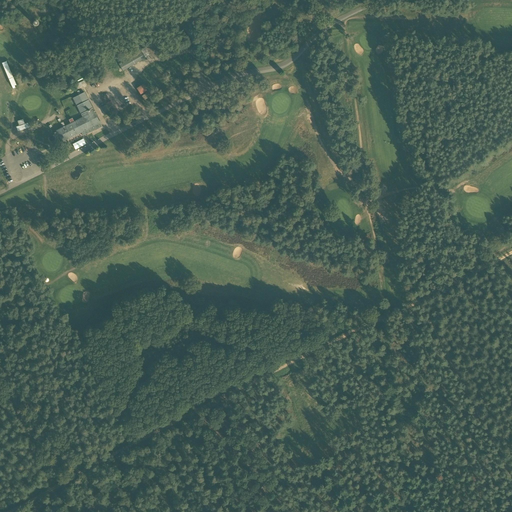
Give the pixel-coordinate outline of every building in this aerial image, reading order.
[(265,33),(271,36),(275,28),(269,25),(265,33)] [(123,71),(150,56),(145,49),(119,64),(123,71)] [(2,64),(12,88),(16,86),(6,63),(2,64)] [(76,85),(78,90),(87,85),(85,80),(76,85)] [(136,88),(140,95),(146,91),(142,85),(136,88)] [(61,124),(63,127),(53,132),(59,144),(81,133),(82,136),(103,126),(87,92),(74,99),(83,117),(75,121),(73,118),(70,119),(71,123),(65,125),(64,122),(61,124)] [(141,96),(145,101),(150,97),(147,92),(141,96)] [(15,127),(17,132),(26,128),(24,123),(15,127)]
